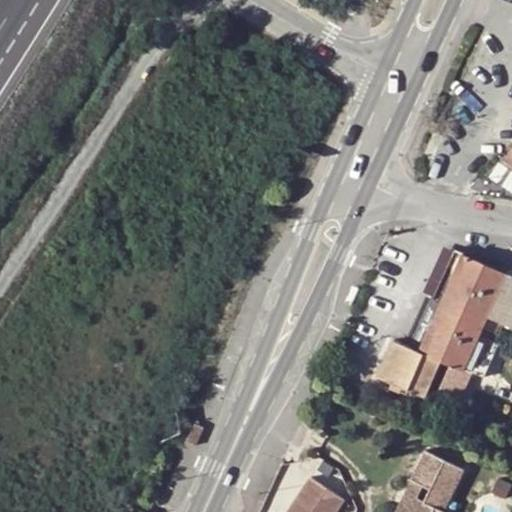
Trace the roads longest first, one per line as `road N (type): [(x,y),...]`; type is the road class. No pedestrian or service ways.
road 1 (secondary): [(332,177),(187,511)]
road 2 (secondary): [(210,511),(305,328),(362,195)]
road 3 (residential): [(511,224),(362,195)]
road 4 (unclassified): [(381,74),(253,0)]
